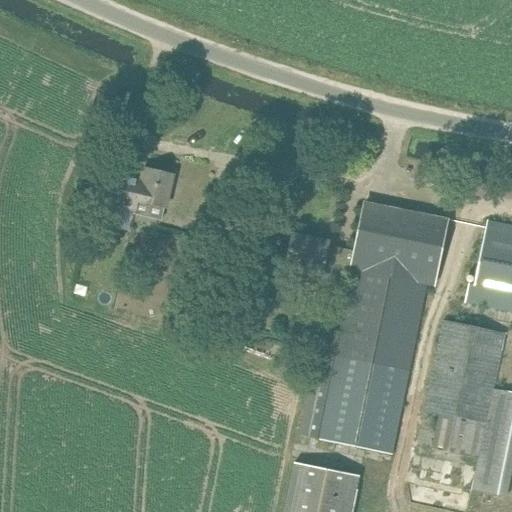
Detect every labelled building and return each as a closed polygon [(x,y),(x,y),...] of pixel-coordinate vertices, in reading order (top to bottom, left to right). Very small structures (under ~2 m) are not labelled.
[(143,183),(139,199),(139,201),(166,206),(173,175),(146,169),(143,183)] [(139,199),(143,183),(124,178),(125,176),(95,170),(88,199),(118,205),(120,195),(139,199)] [(200,223),(234,231),(238,211),(205,203),(200,223)] [(356,270),(344,332),(319,327),(297,435),(394,455),(429,284),(434,285),(447,220),(364,203),(354,251),(327,246),(328,242),(292,235),(286,264),(322,272),(324,263),(356,270)] [(511,310),(511,225),(488,221),(474,284),(468,283),(464,300),(511,310)] [(511,467),(511,392),(494,389),(505,334),(443,321),(424,414),(437,416),(430,450),(477,459),(470,491),(506,498),(511,467)] [(292,462),(281,511),(350,511),(359,476),(292,462)]
